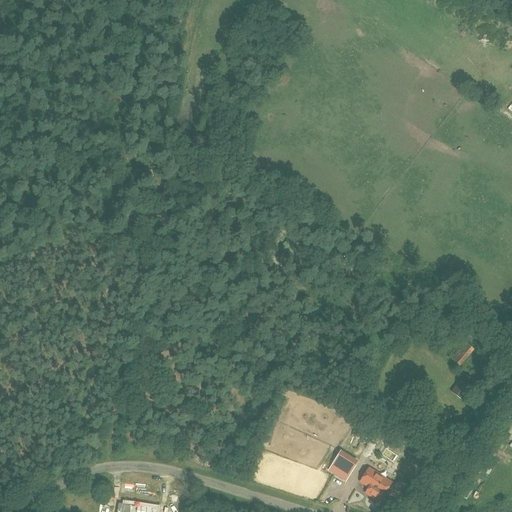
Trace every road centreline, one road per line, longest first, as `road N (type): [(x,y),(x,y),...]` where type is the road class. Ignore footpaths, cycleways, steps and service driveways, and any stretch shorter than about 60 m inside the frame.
road 1 (unclassified): [(0,509),(90,473),(142,468),(303,511)]
road 2 (unclassified): [(511,385),(442,493)]
